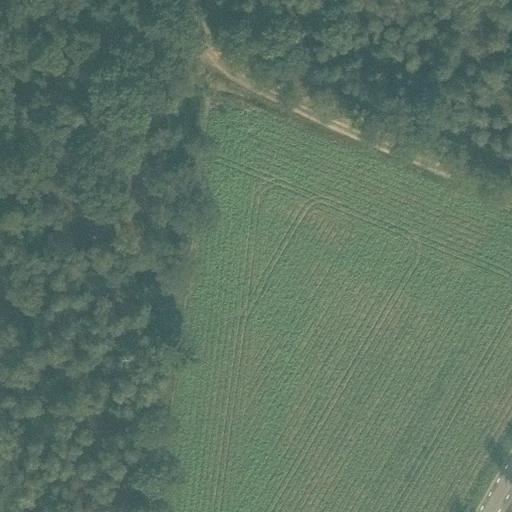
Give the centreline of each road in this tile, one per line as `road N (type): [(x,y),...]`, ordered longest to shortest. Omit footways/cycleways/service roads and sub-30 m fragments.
road 1 (track): [(511,201),(371,136),(259,71),(223,0)]
road 2 (track): [(98,0),(93,22),(0,171)]
road 3 (track): [(243,39),(88,30)]
